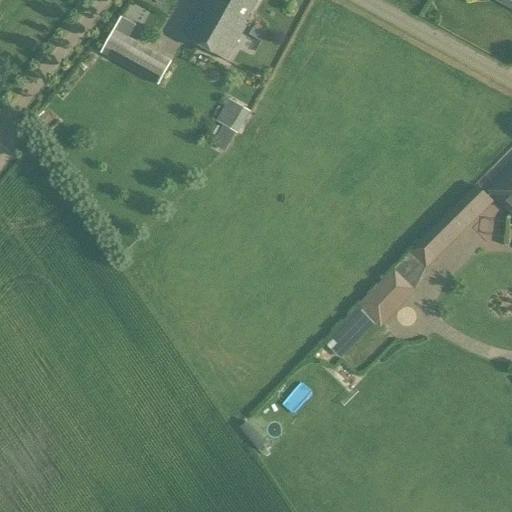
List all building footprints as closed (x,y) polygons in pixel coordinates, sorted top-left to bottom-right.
[(207,0),(186,37),(226,60),(248,23),(246,22),(259,0),(207,0)] [(511,0),(495,0),(511,9),(511,0)] [(100,54),(159,86),(172,62),(128,38),(135,26),(120,17),(100,54)] [(215,121),(238,134),(251,112),(228,99),(215,121)] [(511,168),(495,186),(488,193),(511,216),(511,168)] [(435,261),(493,202),(476,185),(417,243),(435,261)] [(376,328),(412,289),(388,266),(351,305),(376,328)] [(335,359),(370,326),(353,309),(319,341),(335,359)]
